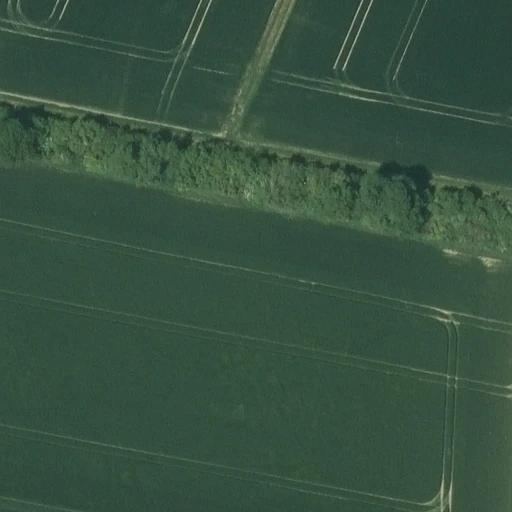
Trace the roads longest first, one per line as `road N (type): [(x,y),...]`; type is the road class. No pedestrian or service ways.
road 1 (track): [(0,104),(511,201)]
road 2 (track): [(228,150),(291,0)]
